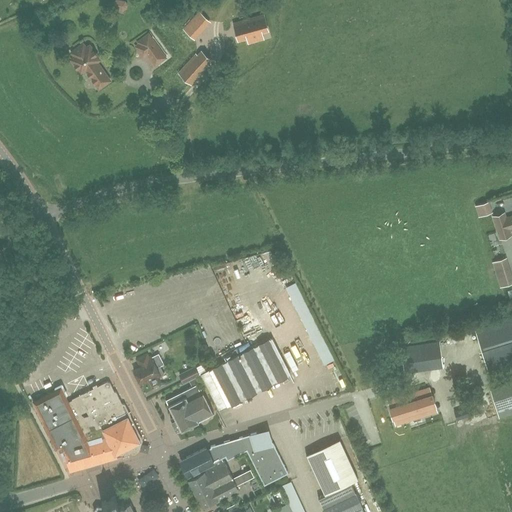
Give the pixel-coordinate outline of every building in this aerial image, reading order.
[(3,2),(0,3),(0,12),(1,15),(8,12),(3,2)] [(263,38),(262,32),(267,30),(263,15),(233,23),(235,29),(236,34),(238,40),(246,38),(247,40),(248,43),(263,38)] [(193,38),(199,32),(189,23),(183,29),(193,38)] [(146,54),(154,65),(165,58),(148,34),(137,41),(139,43),(135,46),(142,57),(146,54)] [(70,52),(73,56),(69,59),(80,73),(84,70),(98,89),(109,81),(95,62),(99,59),(88,45),(85,48),(82,44),(70,52)] [(191,84),(208,65),(207,64),(211,59),(201,51),(197,55),(196,53),(178,73),(191,84)] [(210,95),(204,88),(195,96),(201,103),(210,95)] [(475,204),(478,215),(491,212),(488,201),(475,204)] [(499,238),(511,234),(511,215),(505,218),(503,212),(492,215),(499,238)] [(511,278),(505,257),(502,258),(492,261),(500,286),(511,282),(511,278)] [(199,369),(198,369),(220,413),(258,394),(258,395),(260,395),(259,394),(283,382),(284,383),(288,381),(290,384),(291,383),(290,382),(331,362),(331,363),(333,362),(298,292),(297,293),(260,312),(260,311),(259,312),(237,323),(228,328),(226,328),(237,350),(199,369)] [(511,318),(475,330),(487,370),(511,362),(511,318)] [(442,367),(438,342),(400,347),(404,373),(442,367)] [(212,345),(208,348),(212,357),(217,354),(212,345)] [(158,377),(163,374),(159,366),(156,368),(150,356),(148,357),(146,354),(136,359),(140,366),(133,370),(140,383),(147,380),(148,382),(149,381),(151,386),(160,382),(158,377)] [(199,375),(195,367),(178,375),(182,383),(199,375)] [(172,427),(173,427),(175,432),(180,430),(180,431),(213,414),(200,389),(198,390),(196,385),(198,383),(195,378),(188,381),(191,386),(166,398),(169,404),(167,405),(175,420),(173,421),(174,422),(170,423),(172,427)] [(69,470),(130,453),(136,450),(139,442),(138,440),(139,437),(136,431),(133,430),(132,428),(133,425),(130,419),(127,418),(125,413),(128,412),(127,411),(124,404),(121,403),(118,398),(115,392),(114,391),(111,387),(109,382),(106,381),(70,398),(70,399),(66,401),(58,386),(31,399),(55,448),(56,448),(58,452),(63,450),(69,470)] [(511,385),(490,392),(498,417),(511,413),(511,385)] [(388,401),(390,408),(389,408),(392,418),(393,418),(395,424),(437,411),(435,404),(432,394),(431,394),(429,388),(388,401)] [(471,405),(454,411),(457,420),(474,414),(471,405)] [(230,411),(222,415),(228,426),(236,422),(230,411)] [(180,460),(181,463),(187,475),(225,456),(227,459),(246,450),(264,485),(279,477),(275,470),(284,466),(270,437),(268,438),(266,431),(256,434),(256,432),(210,446),(211,447),(206,448),(206,447),(180,460)] [(361,437),(366,449),(374,445),(369,434),(361,437)] [(363,511),(350,483),(358,479),(339,438),(305,454),(324,495),(318,498),(324,511),(363,511)] [(188,479),(195,493),(202,506),(215,499),(216,502),(239,490),(224,461),(188,479)] [(308,511),(295,480),(285,484),(296,511),(308,511)] [(103,507),(97,506),(94,511),(133,511),(129,503),(124,506),(123,503),(121,502),(118,503),(114,496),(101,503),(103,507)]
